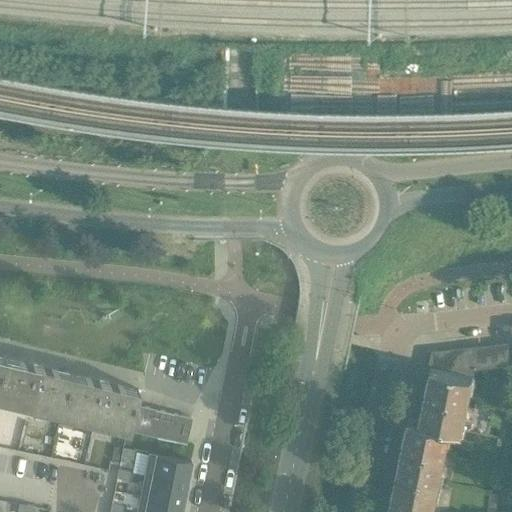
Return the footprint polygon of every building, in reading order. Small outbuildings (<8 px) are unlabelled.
[(0,112),(5,113),(25,117),(45,120),(65,124),(85,126),(105,129),(125,132),(145,134),(165,136),(186,138),(206,140),(215,141),(215,99),(169,96),(150,94),(130,92),(88,86),(69,83),(48,80),(26,76),(8,73),(0,71),(0,112)] [(511,342),(498,344),(500,365),(511,363),(511,342)] [(498,344),(458,349),(453,371),(471,374),(472,368),(500,365),(498,344)] [(458,349),(432,352),(429,366),(453,371),(458,349)] [(4,358),(0,374),(0,400),(28,407),(37,366),(4,358)] [(37,366),(28,407),(60,415),(70,374),(37,366)] [(453,371),(429,366),(418,419),(418,420),(448,426),(461,429),(471,374),(453,371)] [(70,374),(60,415),(93,423),(103,382),(70,374)] [(103,382),(93,423),(127,431),(134,404),(137,390),(103,382)] [(134,404),(127,431),(128,431),(128,429),(186,443),(192,417),(163,410),(134,404)] [(406,416),(395,471),(437,480),(448,426),(418,420),(418,419),(406,416)] [(123,448),(121,456),(132,458),(134,450),(123,448)] [(136,451),(132,473),(144,475),(187,484),(191,462),(148,453),(136,451)] [(118,470),(117,478),(128,481),(130,472),(118,470)] [(395,471),(386,511),(431,511),(437,480),(395,471)] [(144,475),(139,496),(182,505),(187,484),(144,475)] [(139,496),(136,511),(181,511),(182,505),(139,496)]
